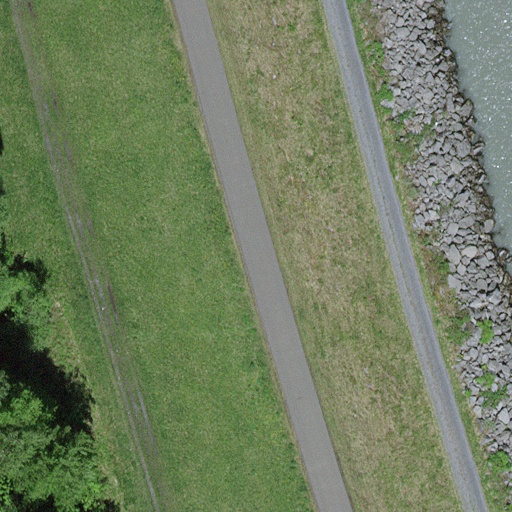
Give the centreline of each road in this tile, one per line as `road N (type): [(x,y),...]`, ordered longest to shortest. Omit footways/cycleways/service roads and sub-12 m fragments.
road 1 (track): [(189,0),(338,511)]
road 2 (track): [(27,0),(175,511)]
road 3 (track): [(484,511),(341,0)]
